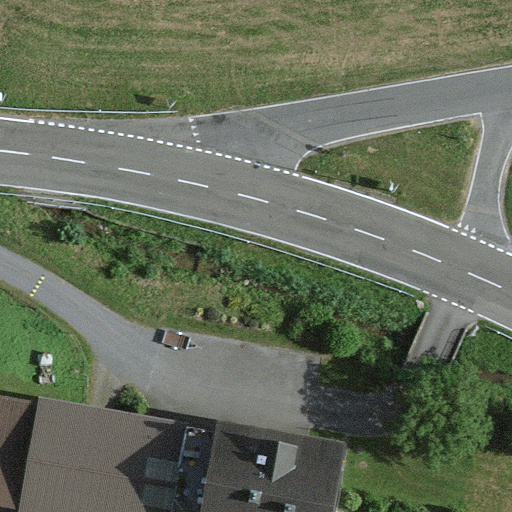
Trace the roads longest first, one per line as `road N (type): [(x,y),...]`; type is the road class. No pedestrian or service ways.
road 1 (tertiary): [(503,102),(268,141),(191,189)]
road 2 (primary): [(475,287),(382,246),(191,189)]
road 3 (primary): [(191,189),(0,158)]
road 4 (tertiary): [(475,287),(503,102)]
